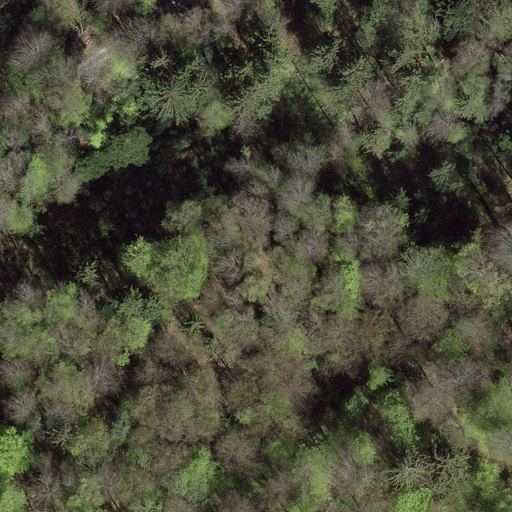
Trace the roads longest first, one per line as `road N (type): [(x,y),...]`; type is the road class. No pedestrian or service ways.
road 1 (track): [(259,511),(511,342)]
road 2 (track): [(0,116),(179,0)]
